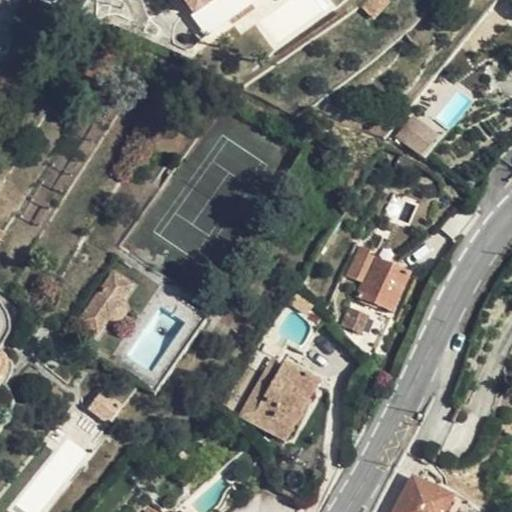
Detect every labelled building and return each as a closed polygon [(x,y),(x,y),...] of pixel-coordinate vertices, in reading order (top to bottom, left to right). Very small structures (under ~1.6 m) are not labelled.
[(194,0),(205,16),(230,0),(194,0)] [(29,244),(103,126),(81,111),(8,230),(29,244)] [(442,135),(417,115),(400,135),(424,156),(442,135)] [(391,313),(408,276),(373,260),(356,297),(354,296),(341,326),(356,333),(364,315),(373,318),(378,308),(391,313)] [(99,334),(107,319),(101,313),(112,296),(121,301),(130,287),(112,276),(80,321),(99,334)] [(126,308),(121,301),(112,296),(101,313),(107,319),(113,321),(118,321),(122,318),(125,313),(126,308)] [(43,333),(52,321),(45,315),(36,327),(43,333)] [(273,360),(260,380),(271,387),(257,413),(291,431),(316,385),(273,360)] [(285,442),(291,431),(257,413),(271,387),(260,380),(240,417),(285,442)] [(267,486),(295,502),(308,482),(313,465),(289,451),(273,478),(267,486)] [(443,511),(449,501),(413,480),(396,511),(443,511)]
